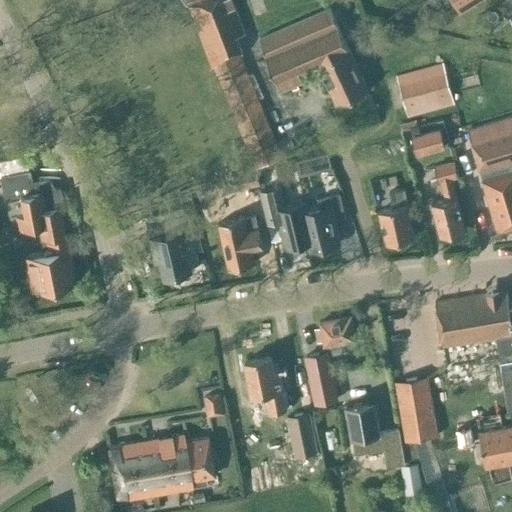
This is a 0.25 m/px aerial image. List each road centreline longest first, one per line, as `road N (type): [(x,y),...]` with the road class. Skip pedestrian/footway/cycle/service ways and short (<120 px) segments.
road 1 (tertiary): [(120,328),(382,279),(511,267)]
road 2 (unclassified): [(120,328),(70,164),(0,8)]
road 3 (residential): [(0,495),(100,417),(117,384),(120,328)]
road 4 (tertiary): [(0,355),(120,328)]
